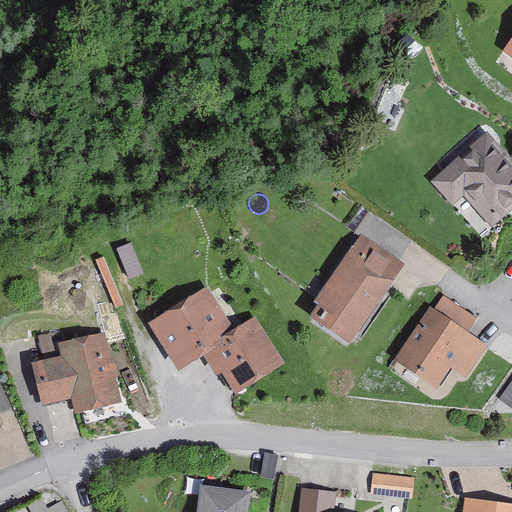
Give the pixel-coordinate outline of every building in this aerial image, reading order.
[(511,215),(511,163),(490,139),(437,185),(457,209),(468,200),(495,230),(511,215)] [(406,269),(360,241),(320,306),(325,309),(317,323),(358,348),(406,269)] [(131,249),(121,254),(135,282),(145,276),(131,249)] [(241,316),(214,273),(159,308),(188,355),(211,341),(225,363),(234,358),(245,377),(293,347),(264,301),(241,316)] [(480,322),(446,300),(438,313),(433,310),(399,364),(442,391),(453,374),(467,382),(489,349),(470,337),(480,322)] [(64,360),(38,366),(47,408),(76,402),(79,415),(123,405),(109,338),(61,348),(64,360)] [(511,382),(500,399),(511,406),(511,382)] [(412,479),(373,475),(371,494),(410,498),(412,479)] [(249,511),(251,492),(202,487),(200,511),(249,511)] [(330,511),(333,493),(303,490),(300,511),(330,511)] [(511,511),(511,506),(465,501),(463,511),(511,511)]
